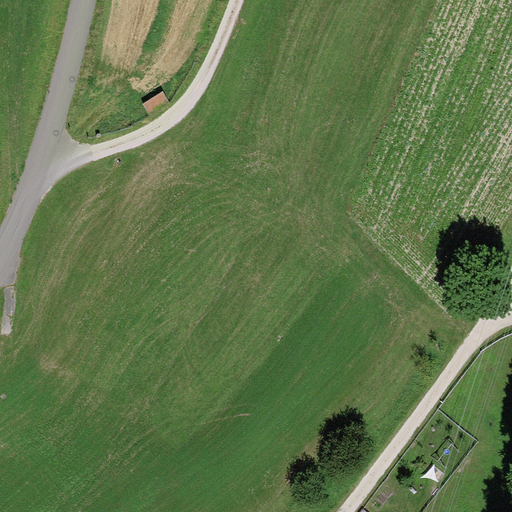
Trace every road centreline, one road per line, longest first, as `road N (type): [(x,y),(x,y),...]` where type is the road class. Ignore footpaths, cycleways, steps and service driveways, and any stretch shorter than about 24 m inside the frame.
road 1 (track): [(511,273),(496,312),(344,511)]
road 2 (track): [(43,149),(98,151),(160,125),(203,74),(233,0)]
road 3 (unclassified): [(0,250),(43,149),(82,0)]
